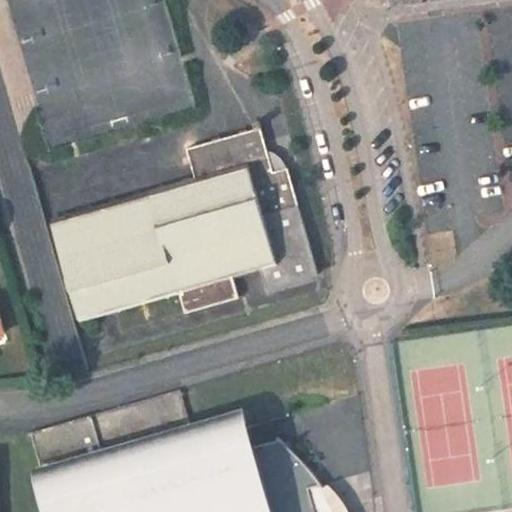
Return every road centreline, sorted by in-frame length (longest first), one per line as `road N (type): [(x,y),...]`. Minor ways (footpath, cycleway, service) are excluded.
road 1 (unclassified): [(0,402),(86,395),(330,324),(357,309)]
road 2 (unclassified): [(297,0),(339,126),(371,262)]
road 3 (residential): [(379,317),(376,350),(399,511)]
road 4 (unclassified): [(404,288),(473,269),(511,231)]
